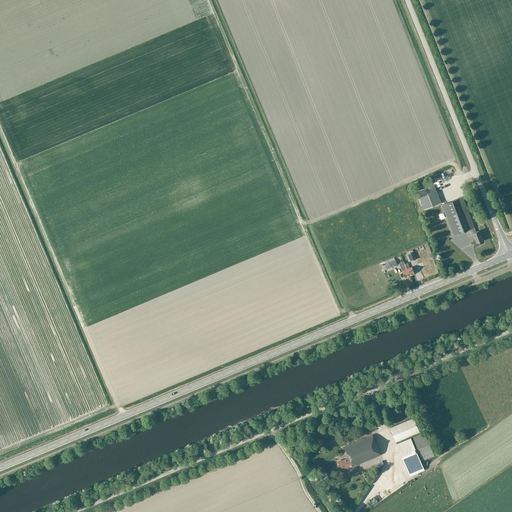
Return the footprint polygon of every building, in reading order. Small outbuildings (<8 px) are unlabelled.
[(441,203),(433,184),(417,191),(424,209),(441,203)] [(463,197),(442,205),(454,235),(471,228),(475,239),(473,240),(473,241),(475,245),(476,246),(479,245),(480,243),(479,242),(483,241),(479,231),(477,232),(463,197)] [(407,254),(410,261),(417,258),(413,251),(407,254)] [(395,260),(394,258),(388,261),(388,263),(386,264),(388,268),(390,267),(390,268),(397,265),(395,260)] [(405,264),(410,275),(415,273),(412,267),(410,268),(407,262),(405,264)] [(389,428),(396,442),(420,432),(414,417),(389,428)] [(420,461),(434,455),(424,431),(396,443),(410,475),(423,469),(420,461)] [(343,464),(345,469),(349,467),(350,468),(381,455),(373,435),(345,447),(350,457),(342,461),(342,459),(337,461),(339,466),(343,464)]
